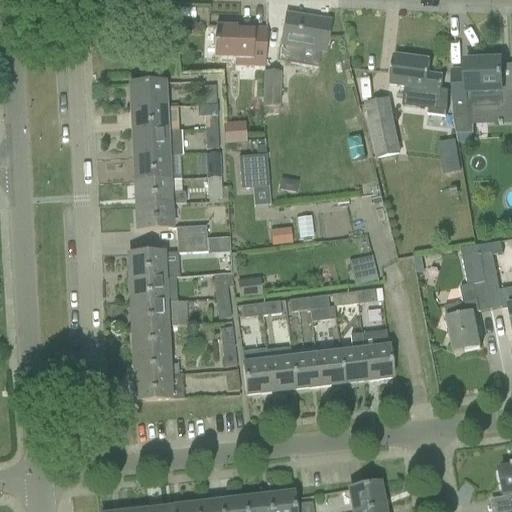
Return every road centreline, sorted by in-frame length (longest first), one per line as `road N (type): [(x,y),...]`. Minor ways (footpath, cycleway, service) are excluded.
road 1 (residential): [(73,0),(92,471)]
road 2 (residential): [(92,471),(430,435)]
road 3 (residential): [(37,478),(17,167)]
road 4 (residential): [(17,167),(7,0)]
